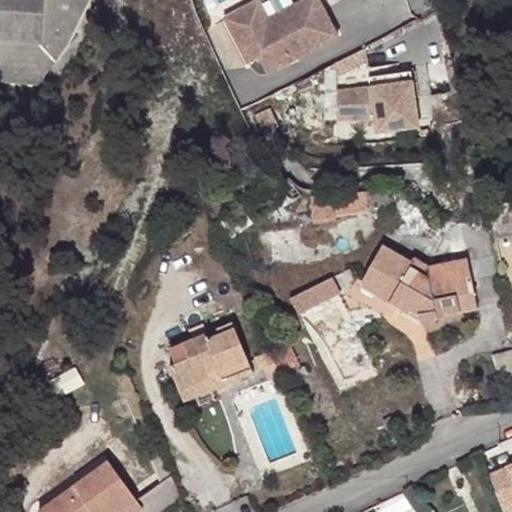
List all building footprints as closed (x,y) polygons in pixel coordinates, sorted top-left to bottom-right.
[(0,0),(0,38),(34,42),(38,0),(0,0)] [(259,9),(224,25),(245,70),(257,64),(265,82),(337,50),(317,6),(268,28),(259,9)] [(34,42),(0,38),(0,76),(31,79),(34,42)] [(412,84),(370,89),(370,92),(339,92),(339,119),(374,120),(377,133),(419,128),(412,84)] [(393,191),(376,191),(377,213),(394,212),(393,191)] [(336,195),(314,197),(317,225),(339,223),(339,218),(371,214),(369,192),(336,195)] [(244,206),(223,221),(236,239),(257,223),(244,206)] [(481,310),(472,270),(430,280),(410,272),(413,267),(380,253),(362,295),(423,322),(425,327),(441,324),(442,318),(481,310)] [(332,273),(287,293),(295,312),(340,291),(332,273)] [(367,301),(348,310),(360,334),(379,324),(367,301)] [(220,370),(224,379),(253,366),(230,318),(213,328),(216,334),(208,338),(205,331),(166,351),(172,364),(167,366),(177,390),(220,370)] [(511,343),(493,349),(505,393),(511,390),(511,343)] [(291,345),(271,354),(276,365),(282,377),(301,368),(291,345)] [(271,354),(270,352),(254,360),(260,372),(264,370),(276,365),(271,354)] [(276,365),(264,370),(270,383),(282,378),(282,377),(276,365)] [(181,400),(224,379),(220,370),(177,390),(181,400)] [(394,428),(389,415),(381,419),(387,432),(394,428)] [(112,467),(52,511),(148,511),(149,511),(141,501),(140,500),(112,467)] [(511,511),(511,470),(490,478),(502,511),(511,511)] [(141,501),(149,511),(172,511),(185,503),(173,476),(140,500),(141,501)]
